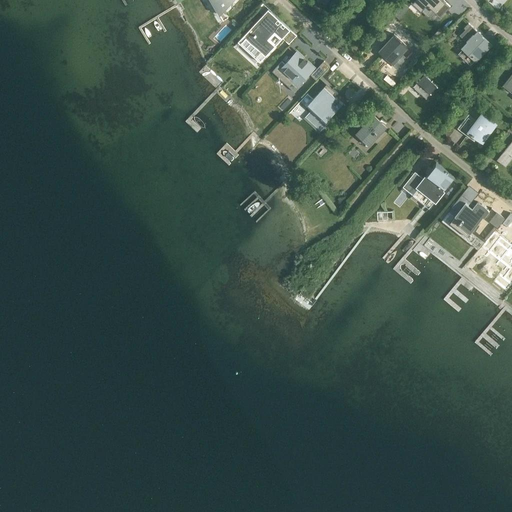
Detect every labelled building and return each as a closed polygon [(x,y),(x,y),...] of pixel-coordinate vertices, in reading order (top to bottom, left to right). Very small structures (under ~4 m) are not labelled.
[(213,6),(219,15),(221,13),(233,0),(211,0),(215,5),(213,6)] [(444,0),(411,0),(411,1),(419,8),(420,7),(430,16),(434,12),(440,17),(450,6),(446,2),(446,1),(444,0)] [(346,6),(339,11),(341,14),(348,9),(346,6)] [(253,30),(246,38),(266,56),(273,48),(265,41),(275,31),(289,44),(297,35),(271,10),(253,30)] [(395,12),(394,14),(399,19),(401,17),(403,14),(397,10),(395,12)] [(478,32),(478,33),(476,32),(477,31),(469,23),(464,28),(466,29),(460,36),(467,42),(468,43),(463,48),(476,60),(491,44),(478,32)] [(374,25),(365,35),(369,40),(379,30),(374,25)] [(439,29),(429,39),(433,43),(443,33),(439,29)] [(394,34),(379,49),(386,56),(389,53),(396,60),(408,47),(394,34)] [(293,52),(287,47),(279,56),(284,61),(293,52)] [(294,79),(299,84),(313,68),(296,52),(285,64),(281,61),(274,68),(275,68),(277,67),(291,81),(292,79),(293,80),(294,79)] [(329,67),(323,62),(311,75),(316,80),(329,67)] [(434,65),(430,69),(434,73),(438,69),(434,65)] [(437,86),(424,74),(413,87),(425,98),(437,86)] [(301,100),(325,122),(343,103),(333,95),(336,92),(327,83),(313,99),(307,93),(301,100)] [(496,123),(482,113),(477,120),(469,113),(457,128),(459,129),(459,128),(469,136),(471,133),(483,142),(496,123)] [(386,127),(373,115),(359,130),(372,142),(386,127)] [(509,137),(511,135),(507,131),(501,139),(503,141),(507,136),(509,137)] [(502,153),(498,159),(505,165),(511,156),(511,141),(507,147),(500,141),(495,148),(502,153)] [(414,173),(405,184),(415,191),(413,193),(430,207),(436,199),(453,178),(436,164),(423,180),(414,173)] [(451,209),(445,216),(470,237),(473,232),(474,233),(479,226),(477,224),(483,216),(484,217),(489,211),(489,210),(488,209),(488,208),(487,208),(487,207),(486,207),(486,206),(485,206),(484,205),(483,204),(482,204),(481,203),(480,202),(479,202),(478,202),(478,201),(477,201),(473,207),(469,204),(471,201),(462,194),(450,208),(451,209)] [(489,221),(497,227),(505,218),(497,212),(489,221)] [(494,226),(484,238),(486,240),(496,228),(494,226)] [(511,263),(511,243),(511,245),(500,237),(494,244),(504,253),(502,256),(511,263)]
